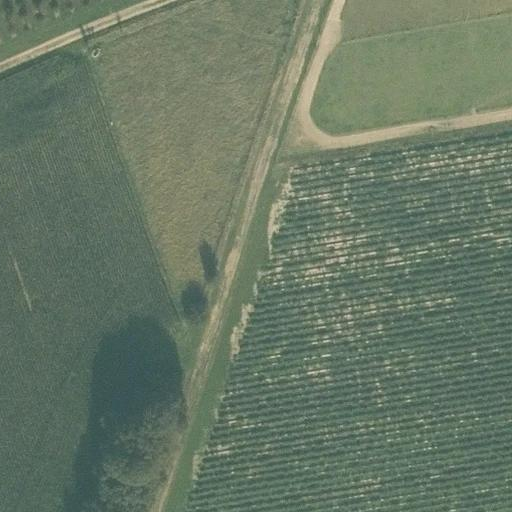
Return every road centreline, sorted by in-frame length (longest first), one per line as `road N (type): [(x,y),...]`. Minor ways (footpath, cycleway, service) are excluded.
road 1 (track): [(316,0),(145,511)]
road 2 (track): [(0,70),(173,0)]
